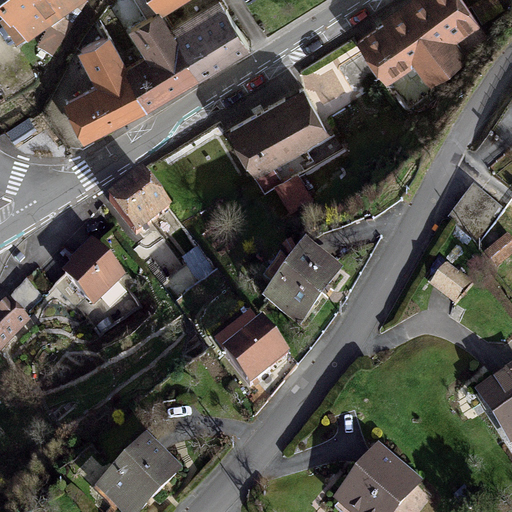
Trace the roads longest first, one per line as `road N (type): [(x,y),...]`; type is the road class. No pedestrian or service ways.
road 1 (residential): [(511,56),(340,336),(199,511)]
road 2 (tertiary): [(352,0),(180,108),(137,150),(47,205)]
